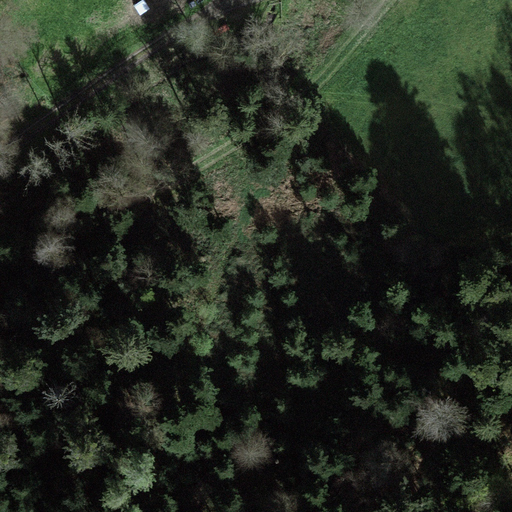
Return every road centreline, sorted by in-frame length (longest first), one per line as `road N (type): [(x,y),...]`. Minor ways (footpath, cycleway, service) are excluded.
road 1 (track): [(390,0),(315,87),(219,159),(0,282)]
road 2 (track): [(249,0),(0,130)]
road 3 (track): [(392,511),(480,332),(511,293)]
